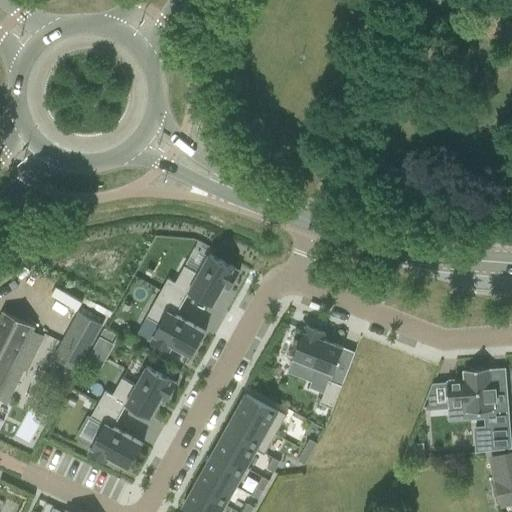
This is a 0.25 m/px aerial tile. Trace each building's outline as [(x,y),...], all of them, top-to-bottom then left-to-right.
[(167,279),(160,292),(182,304),(189,292),(213,306),(223,286),(229,289),(239,271),(209,254),(198,274),(184,266),(175,283),(167,279)] [(160,292),(146,317),(160,325),(151,341),(169,351),(172,346),(191,357),(205,332),(176,316),(182,304),(160,292)] [(16,366),(35,328),(3,312),(0,317),(0,400),(7,404),(24,370),(16,366)] [(79,312),(55,356),(78,368),(102,325),(79,312)] [(305,326),(293,358),(333,374),(343,347),(323,339),(325,333),(305,326)] [(104,329),(86,361),(100,369),(114,344),(111,342),(115,335),(104,329)] [(105,391),(98,404),(120,416),(126,404),(150,418),(161,399),(166,402),(177,383),(147,366),(136,386),(122,378),(112,395),(105,391)] [(475,428),(477,453),(511,448),(507,387),(491,389),(489,369),(464,371),(465,381),(446,382),(448,407),(467,406),(467,413),(485,412),(486,428),(475,428)] [(322,396),(319,403),(333,409),(336,401),(342,386),(328,380),(322,396)] [(246,393),(235,412),(275,435),(286,415),(246,393)] [(67,395),(63,403),(73,408),(77,400),(67,395)] [(129,469),(142,444),(113,428),(120,416),(98,404),(90,417),(104,424),(88,453),(106,463),(110,458),(129,469)] [(235,412),(224,431),(257,449),(256,450),(264,455),(275,435),(235,412)] [(256,450),(257,449),(224,431),(214,450),(246,468),(256,450)] [(309,440),(303,450),(310,454),(316,444),(309,440)] [(408,444),(401,461),(425,458),(423,443),(408,444)] [(235,487),(246,468),(214,450),(203,469),(235,487)] [(303,450),(297,461),(304,465),(310,454),(303,450)] [(511,453),(491,458),(502,508),(511,505),(511,453)] [(273,472),(279,462),(272,458),(266,468),(273,472)] [(225,506),(235,487),(203,469),(193,488),(225,506)] [(263,491),(269,481),(262,477),(256,487),(263,491)] [(189,511),(221,511),(225,506),(193,488),(182,507),(189,511)]
